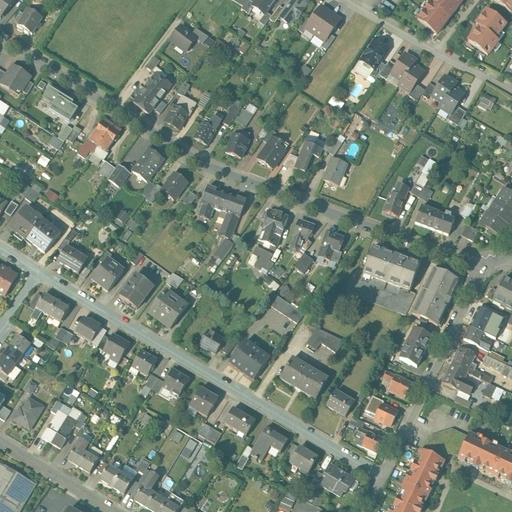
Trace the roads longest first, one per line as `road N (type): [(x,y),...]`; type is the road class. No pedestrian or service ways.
road 1 (residential): [(47,274),(383,475)]
road 2 (residential): [(306,204),(201,165),(0,36)]
road 3 (residential): [(490,265),(383,475)]
road 4 (residential): [(490,265),(306,204)]
road 5 (residential): [(511,92),(344,0)]
road 6 (residential): [(0,436),(123,511)]
